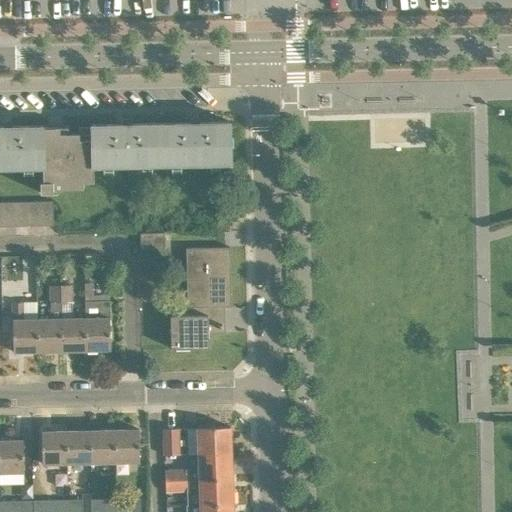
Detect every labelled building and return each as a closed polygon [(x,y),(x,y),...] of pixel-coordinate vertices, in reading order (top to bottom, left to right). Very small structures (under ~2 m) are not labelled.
[(257,0),(257,10),(282,9),(281,0),(257,0)] [(161,166),(196,165),(231,164),(230,122),(199,123),(199,121),(190,121),(190,123),(161,124),(161,166)] [(92,139),(92,153),(92,167),(93,167),(161,166),(161,124),(132,124),(132,122),(122,122),(122,124),(92,125),(92,133),(92,139)] [(43,140),(43,134),(43,126),(12,127),(12,125),(8,125),(3,125),(3,127),(0,126),(0,169),(42,168),(44,168),(43,140)] [(44,168),(42,168),(42,182),(40,182),(40,193),(57,193),(61,189),(83,188),(83,182),(94,182),(93,167),(92,167),(92,153),(92,139),(92,133),(43,134),(43,140),(44,168)] [(16,227),(28,227),(28,202),(15,203),(16,227)] [(40,202),(28,202),(28,227),(40,227),(40,202)] [(40,202),(40,227),(53,226),(53,202),(40,202)] [(15,203),(3,203),(3,227),(16,227),(15,203)] [(229,232),(229,210),(217,210),(218,232),(229,232)] [(164,233),(140,234),(140,250),(165,249),(164,233)] [(219,307),(231,307),(230,248),(186,249),(187,308),(188,308),(188,316),(170,316),(171,349),(209,349),(208,328),(219,328),(219,329),(222,329),(222,324),(220,324),(219,307)] [(37,320),(38,352),(62,351),(61,319),(61,303),(60,286),(49,286),(50,319),(37,320)] [(72,286),(60,286),(61,303),(73,303),(72,286)] [(85,302),(85,319),(86,351),(110,350),(110,301),(85,302)] [(23,320),(23,303),(12,303),(13,352),(38,352),(37,320),(23,320)] [(62,351),(86,351),(85,319),(61,319),(62,351)] [(197,428),(198,455),(231,454),(230,427),(197,428)] [(163,430),(163,440),(164,456),(180,455),(179,440),(179,429),(163,430)] [(114,430),(90,431),(91,463),(115,463),(114,430)] [(114,430),(115,463),(139,462),(139,430),(114,430)] [(67,464),(66,431),(41,432),(42,464),(67,464)] [(91,463),(90,431),(66,431),(67,464),(91,463)] [(0,440),(0,473),(24,473),(23,440),(0,440)] [(232,479),(231,454),(198,455),(198,470),(165,471),(165,482),(186,481),(199,481),(232,479)] [(232,479),(199,481),(200,506),(233,505),(232,479)] [(166,492),(187,492),(186,481),(165,482),(166,486),(166,492)] [(116,511),(116,499),(104,500),(104,511),(116,511)] [(127,511),(128,499),(116,499),(116,511),(127,511)] [(128,499),(127,511),(140,511),(140,499),(128,499)] [(69,511),(70,500),(58,501),(58,511),(69,511)] [(70,500),(69,511),(82,511),(82,500),(70,500)] [(104,511),(104,500),(91,500),(91,511),(104,511)] [(0,511),(9,511),(10,502),(0,501),(0,511)] [(21,511),(22,501),(10,502),(9,511),(21,511)] [(33,511),(34,501),(22,501),(21,511),(33,511)] [(46,511),(46,501),(34,501),(33,511),(46,511)] [(58,511),(58,501),(46,501),(46,511),(58,511)]
